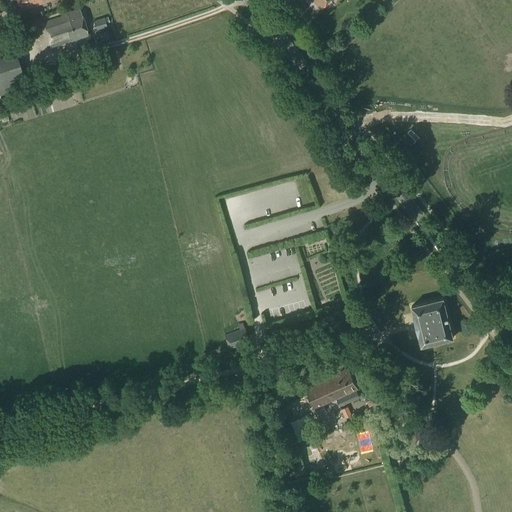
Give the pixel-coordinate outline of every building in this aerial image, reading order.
[(16,0),(20,10),(51,0),(16,0)] [(311,0),(321,10),(331,0),(311,0)] [(67,15),(43,22),(51,47),(88,35),(79,8),(66,13),(67,15)] [(104,17),(94,20),(97,29),(106,26),(105,22),(109,21),(107,17),(104,18),(104,17)] [(17,59),(0,64),(0,95),(26,87),(17,59)] [(443,297),(411,306),(422,345),(454,337),(443,297)] [(245,328),(225,335),(230,349),(250,342),(245,328)] [(328,377),(305,388),(313,406),(314,408),(318,416),(326,412),(323,405),(336,399),(340,407),(360,397),(356,389),(358,388),(356,383),(348,368),(341,371),(339,372),(333,375),(328,377)] [(378,399),(367,404),(369,408),(380,403),(378,399)] [(348,406),(341,409),(345,418),(351,415),(348,406)]
